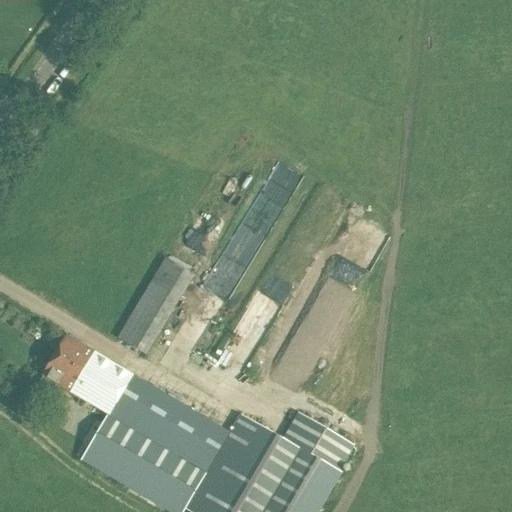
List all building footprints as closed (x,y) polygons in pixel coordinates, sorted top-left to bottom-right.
[(281,397),(346,268),(324,257),(259,386),(281,397)] [(165,258),(138,304),(167,321),(194,276),(165,258)] [(229,365),(271,294),(252,283),(210,354),(229,365)] [(124,327),(153,343),(167,321),(138,304),(124,327)] [(60,387),(108,416),(133,375),(66,335),(36,386),(54,397),(60,387)] [(229,432),(133,375),(108,416),(82,460),(170,511),(181,511),(184,508),(189,511),(314,511),(353,447),(297,414),(282,440),(239,415),(229,432)]
